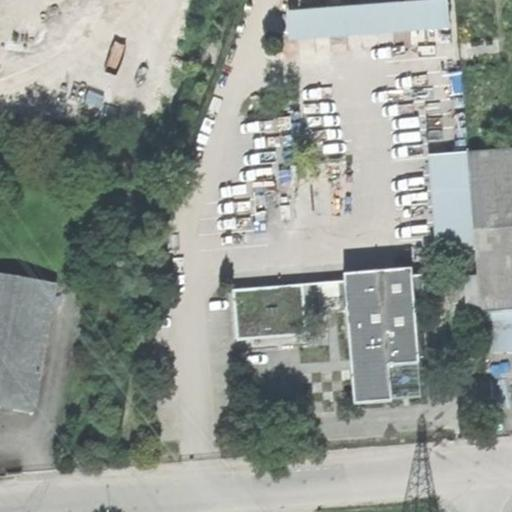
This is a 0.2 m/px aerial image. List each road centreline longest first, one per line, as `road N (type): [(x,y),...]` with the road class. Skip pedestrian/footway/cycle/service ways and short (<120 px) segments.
road 1 (unclassified): [(479,467),(0,506)]
road 2 (unknown): [(239,61),(342,76),(366,107),(362,221),(336,250),(192,258)]
road 3 (unknown): [(199,490),(192,258)]
road 4 (unknown): [(192,258),(193,193),(239,61)]
